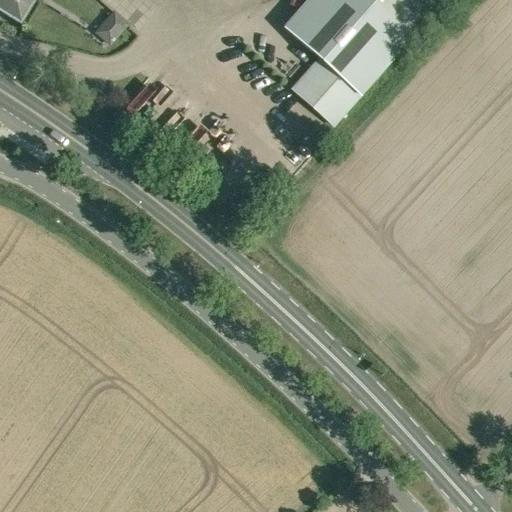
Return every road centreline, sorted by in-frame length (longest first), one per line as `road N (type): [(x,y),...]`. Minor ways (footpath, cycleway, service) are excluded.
road 1 (primary): [(472,508),(388,412),(236,268),(74,137),(0,92)]
road 2 (unclassified): [(411,511),(293,389),(140,255),(65,200),(0,167)]
